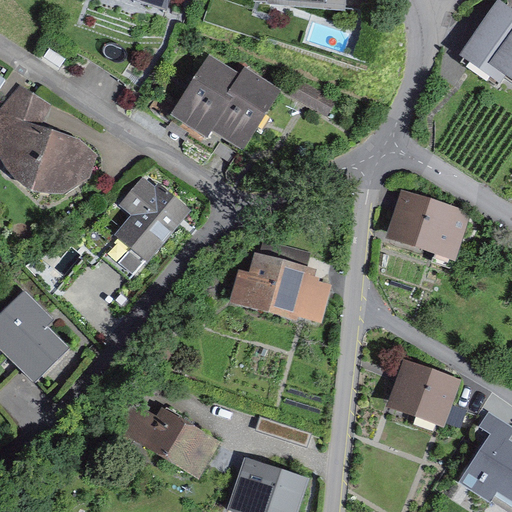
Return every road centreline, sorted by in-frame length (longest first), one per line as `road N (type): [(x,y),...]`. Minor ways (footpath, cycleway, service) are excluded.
road 1 (residential): [(0,461),(63,410),(188,254),(226,220),(366,159)]
road 2 (residential): [(332,511),(366,159)]
road 3 (residential): [(384,143),(419,55),(409,0)]
road 4 (residential): [(384,143),(511,219)]
